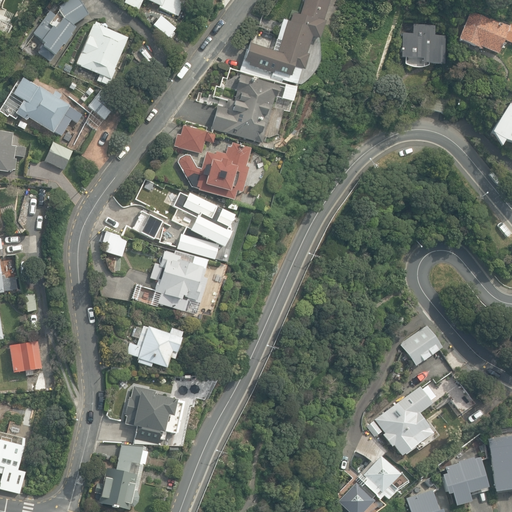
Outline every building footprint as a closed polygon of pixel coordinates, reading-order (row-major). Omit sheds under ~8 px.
[(37,53),(50,63),(55,55),(57,56),(73,36),(71,34),(76,28),(72,25),(88,16),(78,0),(69,0),(58,7),(59,9),(56,13),(51,10),(32,34),(45,44),(37,53)] [(125,0),(124,4),(139,11),(143,0),(144,0),(159,7),(159,8),(178,16),(185,0),(125,0)] [(322,21),(328,0),(304,0),(300,16),(293,14),(290,23),(282,20),(273,51),(249,44),(247,50),(246,49),(239,71),(270,81),(272,76),(282,79),(281,80),(296,85),(301,69),(304,70),(309,55),(306,54),(312,37),(318,40),(324,22),(322,21)] [(483,48),(498,54),(503,40),(511,43),(511,23),(509,23),(508,27),(470,11),(458,40),(482,50),(483,48)] [(153,26),(168,38),(175,29),(160,17),(153,26)] [(95,78),(108,83),(114,68),(113,68),(126,36),(92,22),(75,63),(79,64),(79,65),(97,73),(95,78)] [(421,63),(443,65),(444,37),(434,36),(434,25),(412,24),(412,34),(402,34),(401,58),(422,59),(421,63)] [(217,106),(212,129),(222,132),(221,133),(262,144),(274,94),(278,95),(280,86),(239,76),(232,102),(227,101),(225,108),(217,106)] [(38,88),(22,79),(13,94),(24,101),(16,114),(27,121),(28,118),(53,133),(54,132),(66,139),(76,123),(77,124),(82,115),(69,108),(70,106),(58,99),(61,95),(55,92),(53,95),(39,87),(38,88)] [(87,107),(104,121),(117,105),(100,92),(87,107)] [(443,114),(447,99),(426,93),(422,109),(443,114)] [(511,105),(510,104),(490,134),(499,147),(504,141),(511,143),(511,105)] [(91,112),(85,125),(94,132),(102,121),(91,112)] [(17,127),(24,130),(27,125),(20,121),(17,127)] [(172,144),(199,151),(203,139),(211,141),(213,132),(181,124),(179,133),(175,132),(172,144)] [(0,130),(0,168),(11,170),(11,168),(14,168),(15,158),(13,157),(13,154),(23,156),(24,147),(10,145),(11,132),(0,130)] [(44,159),(64,168),(72,150),(52,141),(44,159)] [(244,166),(250,146),(231,142),(230,146),(227,145),(224,153),(215,150),(215,152),(205,150),(200,167),(195,166),(188,155),(184,154),(179,157),(177,161),(190,186),(197,188),(197,190),(233,199),(235,190),(241,191),(247,167),(244,166)] [(187,197),(179,193),(173,207),(196,218),(190,231),(223,247),(232,229),(229,227),(234,216),(189,193),(187,197)] [(153,240),(162,222),(140,211),(132,229),(153,240)] [(104,253),(121,258),(127,239),(106,233),(103,244),(106,245),(104,253)] [(214,260),(218,245),(180,234),(176,249),(214,260)] [(0,289),(15,288),(13,276),(4,277),(3,274),(0,274),(0,247),(1,247),(0,243),(0,289)] [(158,303),(196,314),(206,279),(204,278),(206,270),(205,269),(207,260),(175,251),(174,254),(164,252),(160,266),(155,264),(151,278),(157,280),(154,291),(161,293),(158,303)] [(24,295),(27,313),(38,311),(34,293),(24,295)] [(440,346),(424,324),(397,343),(413,365),(440,346)] [(152,364),(166,369),(170,358),(175,360),(182,338),(181,337),(183,332),(172,328),(170,334),(148,326),(148,328),(143,326),(142,329),(134,326),(131,336),(139,339),(136,346),(129,343),(126,354),(139,358),(137,363),(151,368),(152,364)] [(10,346),(14,373),(41,369),(37,342),(10,346)] [(111,371),(131,372),(132,360),(112,359),(111,371)] [(133,444),(158,445),(160,439),(164,440),(166,432),(176,434),(182,403),(177,402),(177,400),(155,395),(156,391),(133,386),(130,398),(129,397),(124,416),(126,416),(125,424),(137,427),(133,444)] [(420,389),(419,387),(374,420),(384,434),(381,436),(390,448),(392,447),(400,457),(403,454),(404,455),(414,448),(418,450),(424,453),(440,440),(429,425),(425,425),(418,414),(431,403),(430,402),(432,400),(423,388),(420,389)] [(366,426),(374,436),(380,432),(373,421),(366,426)] [(0,482),(0,488),(19,493),(24,472),(17,470),(25,439),(0,432),(0,466),(4,467),(0,482)] [(511,435),(486,439),(493,492),(511,489),(511,435)] [(99,504),(129,510),(132,496),(136,497),(144,465),(140,464),(144,446),(121,444),(116,469),(106,467),(102,486),(93,483),(92,491),(102,494),(99,504)] [(485,486),(477,456),(472,457),(471,455),(456,460),(457,462),(442,465),(444,472),(440,473),(445,493),(449,491),(453,504),(469,500),(466,491),(485,486)] [(336,502),(347,511),(362,511),(373,500),(371,498),(378,491),(380,493),(398,474),(379,456),(361,475),(364,477),(363,478),(359,474),(353,480),(358,484),(357,485),(354,482),(336,502)] [(440,511),(439,508),(435,509),(429,488),(404,496),(408,511),(440,511)]
